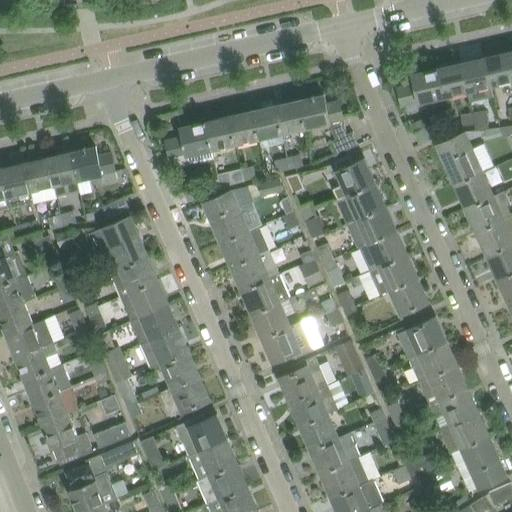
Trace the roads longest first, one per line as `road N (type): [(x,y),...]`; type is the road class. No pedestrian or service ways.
road 1 (residential): [(295,511),(108,78)]
road 2 (residential): [(511,419),(347,26)]
road 3 (residential): [(108,78),(347,26)]
